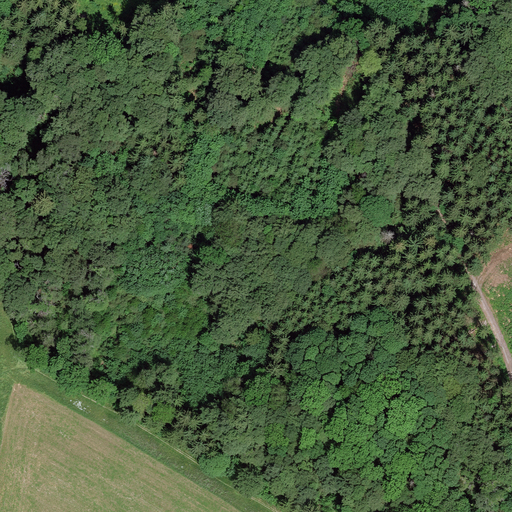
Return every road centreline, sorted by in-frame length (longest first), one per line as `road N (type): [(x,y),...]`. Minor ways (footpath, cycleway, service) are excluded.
road 1 (track): [(322,0),(341,18),(401,121),(511,368)]
road 2 (track): [(511,75),(376,24),(347,29)]
